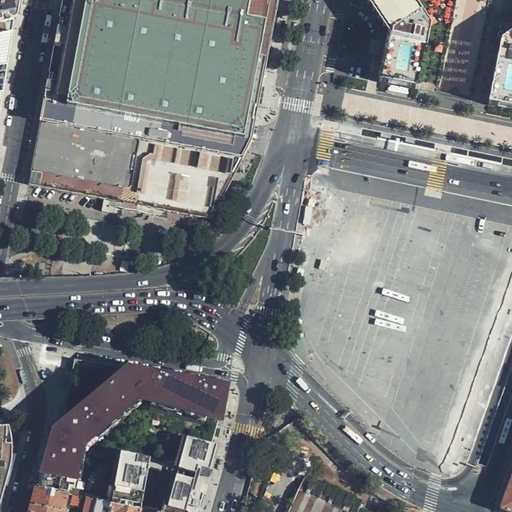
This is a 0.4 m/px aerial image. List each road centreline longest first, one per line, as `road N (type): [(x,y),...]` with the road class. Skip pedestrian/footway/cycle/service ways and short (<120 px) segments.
road 1 (trunk): [(295,144),(240,233),(205,262),(124,282),(0,291)]
road 2 (primary): [(416,511),(511,187)]
road 3 (primary): [(265,358),(369,465),(465,511)]
road 4 (residential): [(0,237),(41,0)]
road 5 (trunk): [(0,310),(170,303),(233,329)]
road 6 (primary): [(265,358),(318,386),(412,472),(448,482)]
road 7 (primary): [(511,185),(295,144)]
road 8 (tertiary): [(21,332),(206,369)]
road 9 (residential): [(15,511),(37,425),(21,332)]
road 10 (primary): [(448,482),(468,469),(511,345)]
road 11 (primary): [(453,511),(511,374)]
road 12 (primary): [(285,211),(265,358)]
road 13 (secondary): [(321,0),(295,144)]
road 14 (tertiary): [(285,211),(233,329)]
